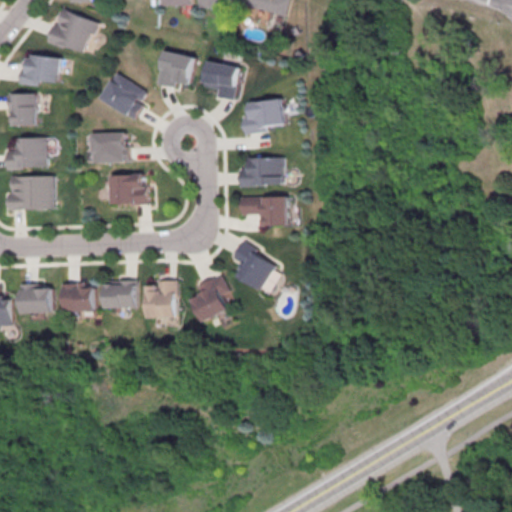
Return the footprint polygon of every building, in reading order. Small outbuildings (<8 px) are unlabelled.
[(292,0),(288,16),(239,3),(239,0),(292,0)] [(66,8),(102,22),(98,33),(94,32),(87,52),(67,45),(66,47),(50,41),(57,23),(60,24),(66,8)] [(168,49),(160,83),(178,87),(179,80),(192,83),(199,56),(168,49)] [(36,53),(65,57),(62,83),(43,80),(42,86),(22,83),(24,67),(26,68),(27,57),(32,58),(32,55),(35,56),(36,53)] [(210,59),(243,65),(236,99),(220,96),(221,89),(205,86),(210,59)] [(120,72),(104,97),(138,118),(147,105),(144,103),(149,94),(149,90),(120,72)] [(12,93),(40,92),(40,124),(13,125),(12,93)] [(252,102),(285,98),(288,124),(272,126),(272,131),(248,134),(246,117),(254,116),(252,102)] [(96,132),(97,163),(134,161),(134,146),(132,146),(131,131),(96,132)] [(22,137),(50,137),(51,167),(27,167),(27,169),(10,170),(9,151),(21,151),(20,145),(22,145),(22,137)] [(287,156),(288,185),(244,186),(244,169),(252,169),(252,157),(287,156)] [(115,205),(150,205),(150,174),(115,174),(115,205)] [(15,176),(58,175),(59,208),(29,208),(29,210),(12,211),(12,192),(15,192),(15,176)] [(292,224),(291,196),(245,197),(245,215),(266,214),(267,225),(292,224)] [(265,290),(283,261),(248,239),(236,258),(246,264),(240,275),(265,290)] [(205,295),(197,298),(205,320),(231,311),(226,296),(233,293),(226,274),(201,283),(205,295)] [(108,279),(109,308),(141,307),(141,282),(125,282),(124,279),(108,279)] [(180,280),(151,280),(151,317),(180,317),(180,280)] [(66,282),(67,311),(99,310),(99,285),(83,286),(83,282),(66,282)] [(24,284),(25,312),(58,311),(57,286),(41,287),(41,283),(24,284)] [(0,285),(0,326),(16,326),(15,298),(8,298),(8,294),(2,294),(2,285),(0,285)]
